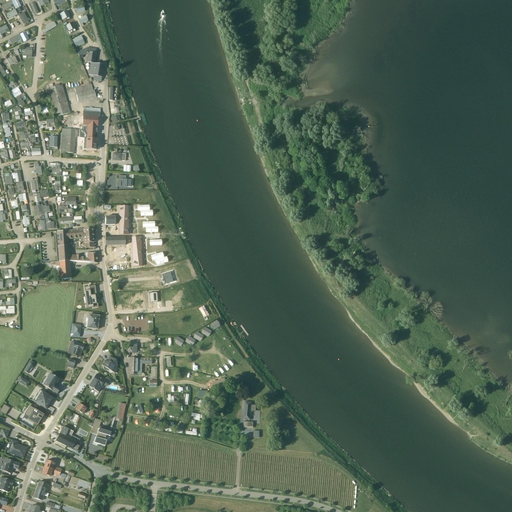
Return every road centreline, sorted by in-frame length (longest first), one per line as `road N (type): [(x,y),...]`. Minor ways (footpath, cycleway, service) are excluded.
road 1 (track): [(226,0),(261,127),(291,154),(293,196),(326,260),(424,372),(511,448)]
road 2 (unclassified): [(86,0),(105,70),(99,241),(108,333)]
road 3 (unclassified): [(97,472),(235,493)]
road 4 (unclassified): [(108,333),(41,442)]
